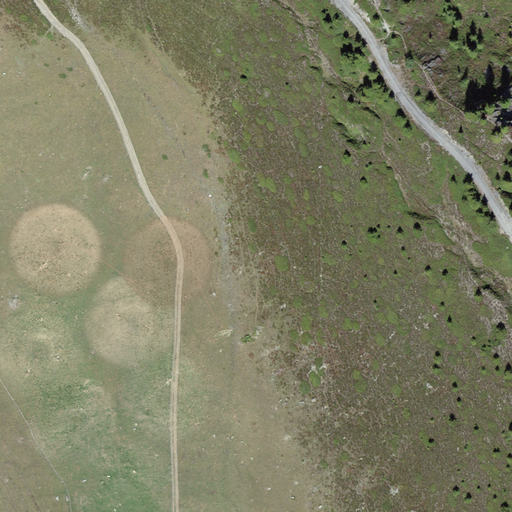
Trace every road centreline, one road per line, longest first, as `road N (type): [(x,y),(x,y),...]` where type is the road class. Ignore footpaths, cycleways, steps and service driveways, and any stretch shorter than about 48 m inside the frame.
road 1 (track): [(177,511),(177,236),(90,54),(39,0)]
road 2 (track): [(511,234),(468,168),(397,92),(341,0)]
